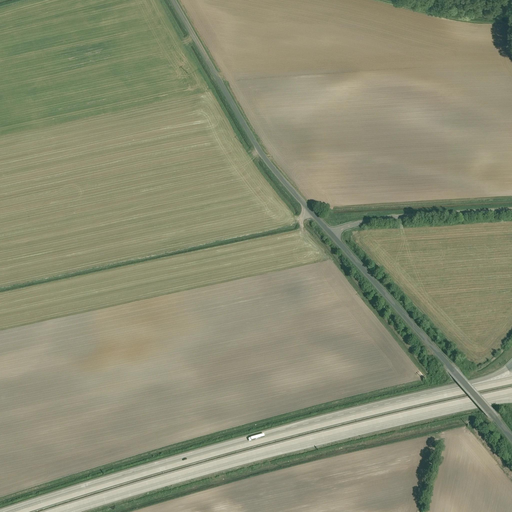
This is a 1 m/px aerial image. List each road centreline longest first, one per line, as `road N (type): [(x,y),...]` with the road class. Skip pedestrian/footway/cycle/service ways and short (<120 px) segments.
road 1 (motorway): [(445,393),(221,448),(13,511)]
road 2 (motorway): [(62,511),(482,400)]
road 3 (unclassified): [(173,0),(263,160),(331,235)]
road 4 (unclassified): [(331,235),(511,440)]
road 5 (residential): [(331,235),(384,218),(511,209)]
